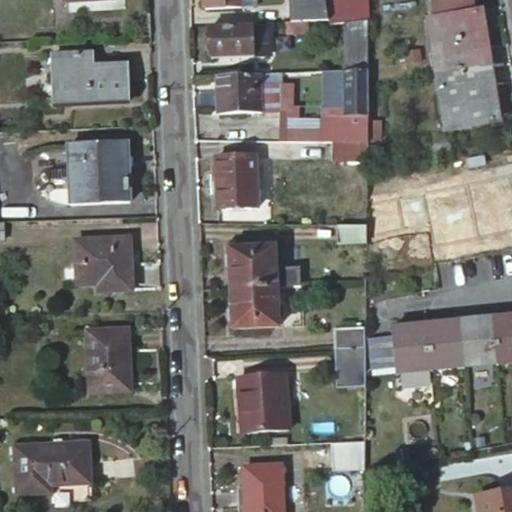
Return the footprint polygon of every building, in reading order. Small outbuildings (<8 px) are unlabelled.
[(301,22),(325,20),(321,0),(302,0),(286,1),(287,22),(301,22)] [(367,20),(366,0),(321,0),(325,20),(326,24),(347,22),(367,20)] [(478,10),(427,18),(436,74),(486,67),(478,10)] [(366,68),(367,20),(347,22),(347,69),(366,68)] [(301,22),(287,22),(285,23),(285,35),(300,35),(301,22)] [(273,32),(273,24),(260,25),(260,31),(253,31),(254,58),(266,57),(271,53),(270,33),(273,32)] [(213,61),(254,58),(253,31),(260,31),(260,25),(212,28),(213,61)] [(129,102),(128,65),(88,66),(88,53),(55,55),(58,106),(129,102)] [(486,67),(436,74),(444,129),(494,121),(486,67)] [(367,119),(367,84),(366,68),(347,69),(262,75),(264,114),(283,114),(282,141),(286,141),(333,142),(366,142),(367,119)] [(262,75),(220,77),(222,116),(264,114),(262,75)] [(380,120),(367,119),(366,142),(379,142),(380,120)] [(131,202),(129,142),(72,143),(74,204),(131,202)] [(366,162),(366,142),(333,142),(333,161),(366,162)] [(261,209),(260,158),(220,160),(222,211),(261,209)] [(366,245),(366,224),(339,224),(338,244),(366,245)] [(134,292),(132,240),(75,242),(76,287),(109,286),(109,293),(134,292)] [(277,249),(231,250),(233,291),(278,288),(301,287),(301,268),(277,269),(277,249)] [(278,288),(233,291),(234,330),(279,328),(278,288)] [(511,365),(511,317),(494,319),(498,367),(511,365)] [(462,322),(464,356),(465,370),(498,367),(494,319),(462,322)] [(465,370),(464,356),(462,322),(428,326),(428,328),(432,374),(465,370)] [(428,328),(428,326),(392,329),(395,377),(432,374),(428,328)] [(363,330),(335,331),(335,350),(363,349),(363,330)] [(135,392),(133,331),(90,332),(91,393),(135,392)] [(363,349),(335,350),(337,389),(364,388),(363,349)] [(291,431),(289,377),(241,380),(244,433),(291,431)] [(0,417),(9,417),(9,403),(0,403),(0,417)] [(92,483),(91,442),(16,445),(19,494),(53,493),(52,485),(92,483)] [(363,443),(332,445),(333,471),(364,470),(363,443)] [(284,511),(283,469),(246,470),(247,511),(284,511)] [(511,511),(511,491),(482,498),(484,511),(511,511)]
